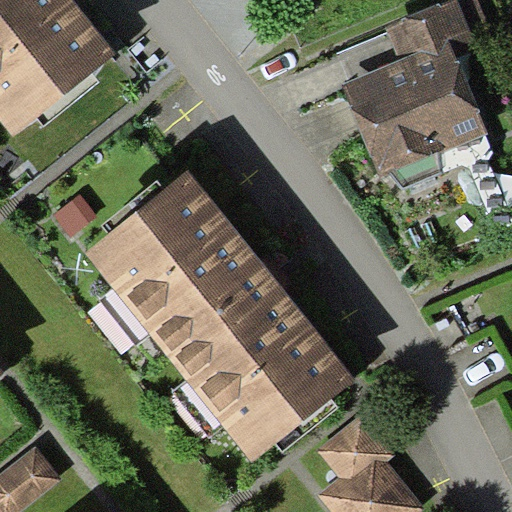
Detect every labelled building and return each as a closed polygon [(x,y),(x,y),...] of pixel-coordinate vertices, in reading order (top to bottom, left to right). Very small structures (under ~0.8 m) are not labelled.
[(0,0),(0,122),(16,143),(116,65),(64,0),(0,0)] [(343,82),(381,183),(396,178),(401,192),(496,157),(458,54),(473,49),(457,3),(390,28),(402,60),(343,82)] [(89,263),(253,471),(358,390),(277,288),(192,180),(89,263)] [(318,500),(327,511),(421,511),(422,511),(384,463),(391,458),(362,421),(322,453),(343,480),(318,500)] [(38,452),(0,480),(0,489),(17,511),(25,511),(63,484),(38,452)]
